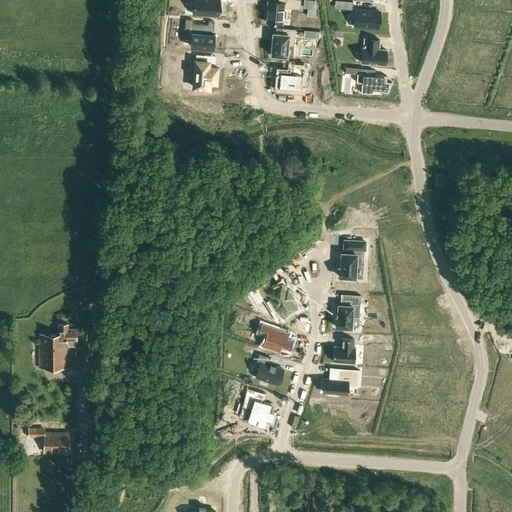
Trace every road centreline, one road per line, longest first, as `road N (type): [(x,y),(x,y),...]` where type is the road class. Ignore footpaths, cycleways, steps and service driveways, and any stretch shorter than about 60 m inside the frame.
road 1 (residential): [(409,116),(427,236),(480,351),(460,468)]
road 2 (residential): [(409,116),(257,103),(240,0)]
road 3 (residential): [(280,454),(460,468)]
road 4 (residential): [(280,454),(311,343),(315,282)]
road 5 (residential): [(409,116),(446,0)]
